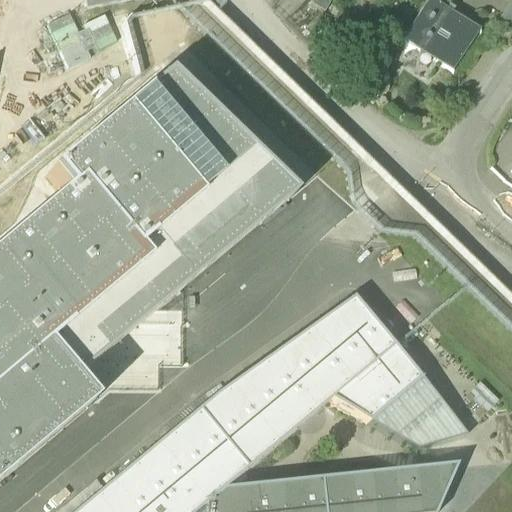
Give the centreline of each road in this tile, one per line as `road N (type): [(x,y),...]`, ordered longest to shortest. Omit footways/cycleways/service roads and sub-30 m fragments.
road 1 (unknown): [(60,511),(402,243),(420,225),(444,174)]
road 2 (unknown): [(99,281),(326,79)]
road 3 (unknown): [(29,0),(82,149),(99,281)]
road 4 (residential): [(245,0),(356,109),(444,174)]
road 5 (unknown): [(0,363),(99,281)]
road 6 (residential): [(511,75),(444,174)]
